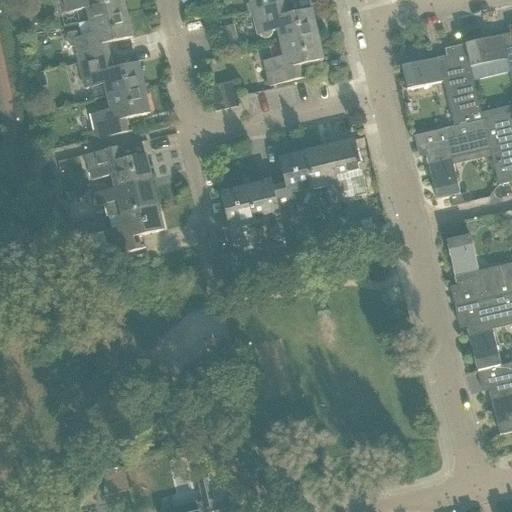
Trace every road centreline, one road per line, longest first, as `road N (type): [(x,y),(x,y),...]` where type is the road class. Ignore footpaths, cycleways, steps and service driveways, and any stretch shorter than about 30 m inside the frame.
road 1 (residential): [(474,493),(411,227)]
road 2 (residential): [(193,143),(382,99)]
road 3 (residential): [(193,143),(166,0)]
road 4 (residential): [(210,285),(202,249),(208,212),(193,143)]
road 5 (residential): [(411,227),(382,99)]
